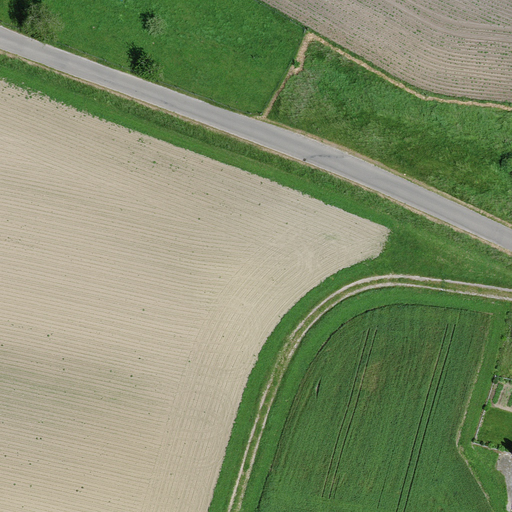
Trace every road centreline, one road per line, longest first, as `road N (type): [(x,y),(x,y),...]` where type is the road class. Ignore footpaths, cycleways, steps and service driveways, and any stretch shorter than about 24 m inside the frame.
road 1 (unclassified): [(0,35),(372,175),(511,238)]
road 2 (track): [(511,287),(386,273),(332,298),(292,349),(237,511)]
